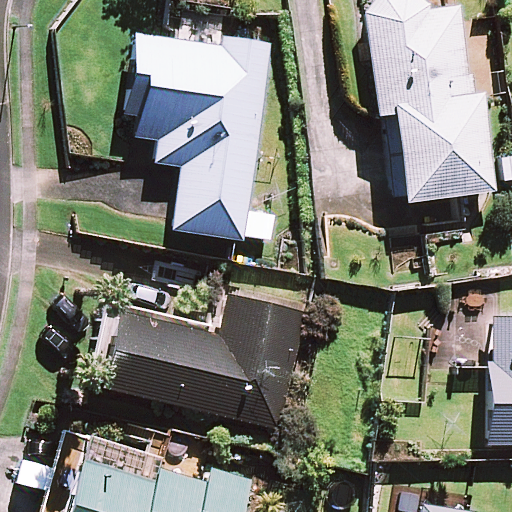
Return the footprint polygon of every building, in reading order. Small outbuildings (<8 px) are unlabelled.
[(418,7),(416,0),(359,0),(374,112),(387,111),(398,199),(490,187),(478,87),(466,89),(456,2),(418,7)] [(260,42),(219,36),(218,47),(134,35),(121,130),(154,135),(151,158),(178,162),(169,226),(267,240),(271,214),(237,209),(260,42)] [(299,312),(223,294),(215,332),(111,308),(94,383),(273,425),(299,312)] [(511,312),(486,312),(486,439),(511,438),(511,312)] [(148,476),(78,456),(61,511),(238,511),(249,477),(204,464),(200,479),(151,465),(148,476)] [(464,511),(465,507),(419,502),(417,511),(464,511)]
